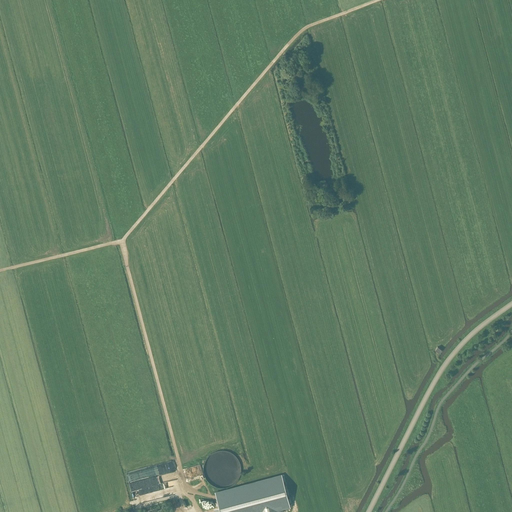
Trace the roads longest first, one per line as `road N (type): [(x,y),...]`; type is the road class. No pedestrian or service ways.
road 1 (track): [(0,271),(120,241),(296,34),(376,0)]
road 2 (track): [(191,511),(120,241)]
road 3 (unclassified): [(368,511),(445,363),(511,304)]
